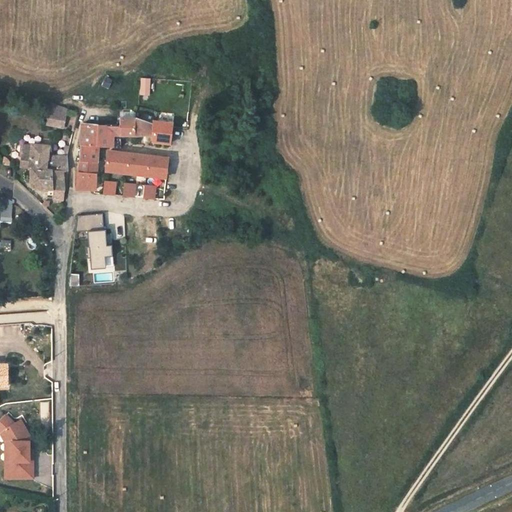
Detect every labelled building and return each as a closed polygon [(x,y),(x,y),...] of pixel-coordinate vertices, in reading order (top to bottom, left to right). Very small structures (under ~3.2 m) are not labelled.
[(43,123),(68,124),(69,104),(45,97),(43,123)] [(126,123),(124,138),(134,138),(139,139),(140,118),(126,118),(126,123)] [(140,118),(139,139),(149,137),(157,135),(157,124),(140,118)] [(157,135),(156,142),(166,143),(173,144),(176,128),(166,125),(166,123),(158,121),(157,124),(157,135)] [(103,144),(102,146),(122,148),(123,143),(124,138),(126,123),(104,125),(103,144)] [(87,126),(86,144),(103,144),(104,125),(87,126)] [(49,155),(52,155),(52,143),(31,141),(31,146),(17,143),(17,164),(28,165),(49,167),(49,155)] [(102,146),(103,144),(86,144),(85,149),(84,156),(102,157),(102,146)] [(129,170),(132,153),(124,152),(112,151),(109,170),(120,171),(120,169),(129,170)] [(52,155),(49,155),(49,167),(67,168),(68,162),(70,153),(52,155)] [(148,173),(151,156),(143,155),(132,153),(129,170),(129,173),(139,174),(139,171),(148,173)] [(101,173),(102,157),(84,156),(79,156),(78,162),(77,172),(80,172),(101,173)] [(161,158),(151,156),(148,173),(148,176),(158,177),(159,174),(168,175),(170,164),(171,159),(161,158)] [(65,188),(67,168),(49,167),(28,165),(27,184),(65,188)] [(100,175),(101,173),(80,172),(80,180),(79,188),(99,190),(100,175)] [(116,194),(118,182),(107,181),(106,193),(116,194)] [(137,184),(127,183),(125,195),(136,197),(137,184)] [(157,187),(146,186),(145,198),(155,199),(157,187)] [(12,222),(13,202),(1,201),(1,222),(12,222)] [(78,215),(77,231),(89,231),(106,230),(104,214),(92,215),(78,215)] [(106,230),(89,231),(90,247),(87,247),(88,258),(92,258),(93,268),(105,267),(105,257),(113,257),(113,240),(106,241),(106,235),(108,235),(108,234),(108,230),(106,230)] [(0,252),(12,251),(11,240),(0,240),(0,252)] [(80,285),(80,273),(70,273),(70,285),(80,285)] [(0,365),(0,387),(10,387),(11,365),(0,365)] [(7,479),(35,479),(35,462),(32,462),(32,436),(23,421),(17,425),(7,417),(0,424),(8,430),(14,441),(10,462),(7,462),(7,479)] [(0,424),(0,431),(2,434),(7,443),(7,462),(10,462),(14,441),(8,430),(0,424)]
